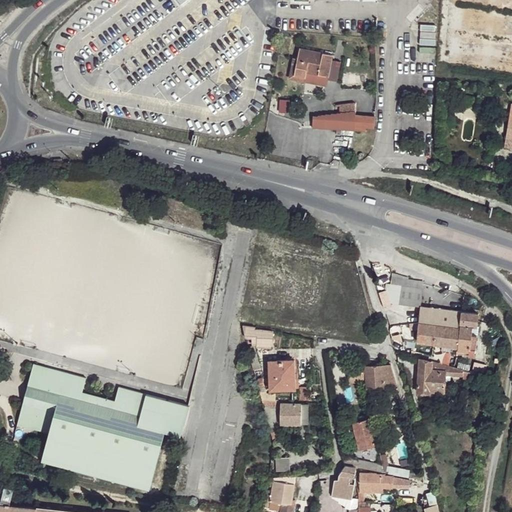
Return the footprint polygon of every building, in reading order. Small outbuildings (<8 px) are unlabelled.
[(302,54),(298,69),(309,72),(311,69),(331,74),(337,53),(306,43),(302,54)] [(298,69),(302,54),(298,53),(292,72),(328,83),(331,74),(311,69),(309,72),(298,69)] [(511,101),(510,101),(503,134),(511,135),(511,101)] [(313,115),(312,125),(365,131),(366,127),(374,127),(375,115),(370,114),(365,115),(355,115),(354,111),(354,103),(339,105),(340,112),(313,115)] [(502,144),(511,146),(511,135),(503,134),(502,144)] [(422,281),(408,276),(393,272),(391,284),(385,284),(386,286),(386,290),(380,291),(384,307),(391,305),(390,302),(421,305),(423,288),(431,289),(432,281),(422,281)] [(433,344),(453,346),(452,351),(458,352),(468,353),(468,355),(474,356),(476,335),(471,335),(471,326),(476,326),(477,313),(478,309),(475,309),(474,312),(462,311),(421,307),(417,342),(433,344)] [(244,325),(247,336),(255,337),(256,339),(274,341),(274,330),(255,329),(255,327),(244,325)] [(390,332),(392,339),(401,341),(401,333),(390,332)] [(249,347),(253,362),(259,361),(255,346),(249,347)] [(344,353),(350,380),(362,377),(357,356),(344,353)] [(420,357),(420,392),(432,393),(432,390),(442,390),(445,374),(468,375),(469,370),(455,366),(420,357)] [(269,360),(271,389),(296,388),(294,360),(269,360)] [(34,363),(19,424),(47,431),(40,460),(150,492),(166,432),(182,436),(190,404),(128,388),(121,386),(116,398),(85,389),(88,377),(34,363)] [(367,366),(368,386),(385,385),(398,385),(392,363),(367,366)] [(368,386),(368,394),(385,393),(385,385),(368,386)] [(280,403),(281,424),(301,425),(302,403),(280,403)] [(353,421),(360,448),(376,444),(369,416),(353,421)] [(344,455),(344,463),(354,465),(384,470),(383,464),(344,455)] [(383,464),(384,470),(394,473),(394,469),(390,468),(387,455),(382,456),(383,464)] [(275,470),(290,469),(289,456),(275,457),(275,470)] [(334,478),(331,494),(352,498),(356,475),(354,475),(356,467),(345,465),(340,471),(339,475),(334,478)] [(410,486),(410,478),(393,474),(360,470),(360,479),(358,479),(359,502),(360,502),(359,511),(370,511),(371,502),(370,491),(383,491),(383,487),(392,487),(392,483),(410,486)] [(282,498),(280,510),(292,511),(295,501),(293,500),(298,472),(276,472),(274,483),(272,496),(282,498)] [(14,486),(4,485),(3,496),(2,502),(3,502),(13,503),(14,486)] [(430,505),(424,506),(425,511),(440,511),(435,490),(427,493),(430,505)] [(2,502),(0,501),(0,511),(37,511),(38,505),(13,503),(3,502),(2,502)]
